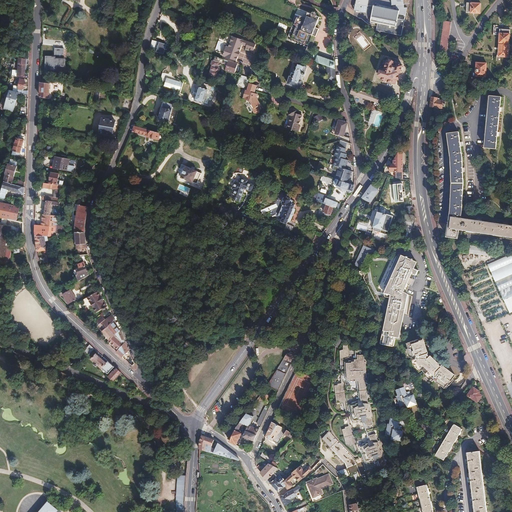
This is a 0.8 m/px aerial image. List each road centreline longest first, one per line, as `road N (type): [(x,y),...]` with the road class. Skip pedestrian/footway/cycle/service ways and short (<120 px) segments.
road 1 (tertiary): [(148,389),(64,313),(33,268),(37,0)]
road 2 (residential): [(148,389),(95,264),(88,226),(128,132),(161,0)]
road 3 (tertiary): [(421,103),(417,207),(479,370)]
road 4 (tertiary): [(484,368),(431,233),(421,103)]
road 5 (track): [(0,357),(144,422),(159,443),(162,478),(146,511)]
road 6 (tertiary): [(332,229),(195,424)]
road 7 (residential): [(330,272),(247,462)]
road 8 (residential): [(0,342),(165,406)]
road 9 (residential): [(340,13),(342,89),(363,186)]
road 10 (unclassified): [(382,511),(393,479),(479,370)]
road 11 (tertiary): [(423,81),(411,85),(398,127),(363,186)]
